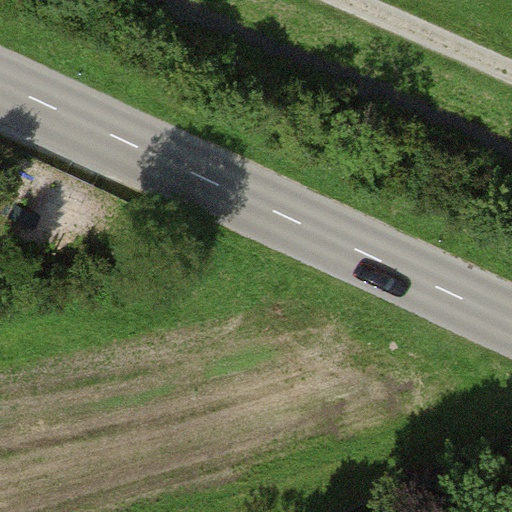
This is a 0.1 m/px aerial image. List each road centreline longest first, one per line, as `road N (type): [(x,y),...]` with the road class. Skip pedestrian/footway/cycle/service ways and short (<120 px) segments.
road 1 (tertiary): [(511,312),(0,73)]
road 2 (track): [(511,70),(354,0)]
